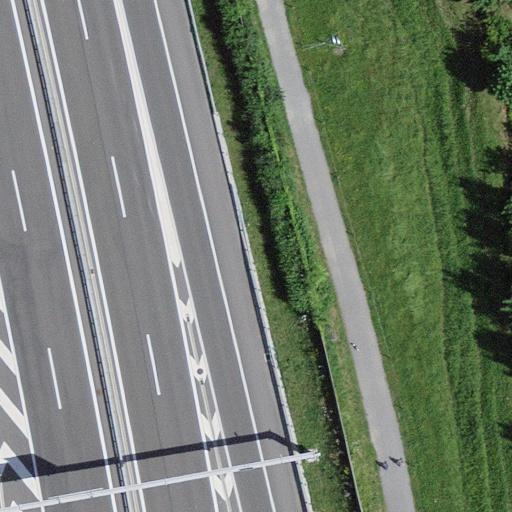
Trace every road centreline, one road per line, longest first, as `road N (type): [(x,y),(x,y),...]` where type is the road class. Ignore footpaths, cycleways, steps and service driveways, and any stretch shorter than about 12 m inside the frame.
road 1 (track): [(402,511),(376,386),(270,0)]
road 2 (motorway): [(258,511),(136,0)]
road 3 (motorway): [(180,511),(78,0)]
road 4 (motorway): [(0,111),(78,511)]
